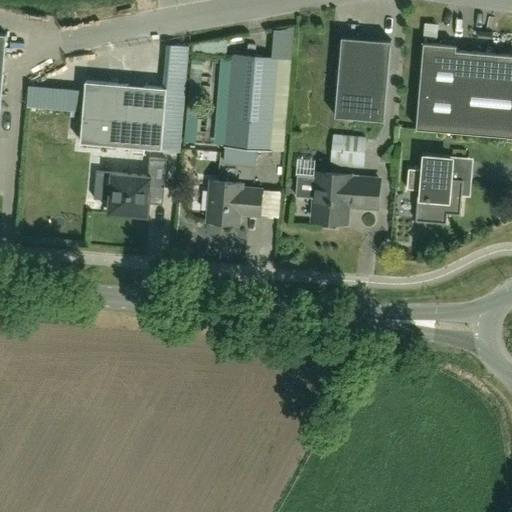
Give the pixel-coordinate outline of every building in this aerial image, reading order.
[(384,120),(391,40),(341,36),(335,116),(384,120)] [(230,47),(229,38),(201,42),(203,52),(230,47)] [(511,54),(456,50),(456,45),(423,43),(416,129),(511,136),(511,54)] [(233,55),(226,145),(270,149),(277,58),(233,55)] [(182,57),(179,72),(191,74),(194,59),(182,57)] [(161,149),(166,99),(167,87),(85,80),(80,142),(161,149)] [(170,138),(188,139),(189,126),(170,125),(170,138)] [(370,166),(372,147),(340,145),(339,164),(370,166)] [(460,214),(461,180),(450,179),(452,158),(424,156),(423,170),(408,168),(407,188),(418,189),(416,221),(446,223),(446,214),(460,214)] [(322,171),(322,160),(304,159),(303,170),(322,171)] [(147,215),(149,189),(165,191),(168,163),(150,161),(149,176),(112,173),(108,212),(147,215)] [(317,172),(317,176),(297,175),(295,196),(315,198),(313,220),(345,222),(347,205),(377,207),(379,179),(349,177),(349,174),(317,172)] [(262,189),(241,187),(241,183),(211,180),(208,220),(238,223),(239,210),(245,211),(245,214),(260,215),(262,189)]
